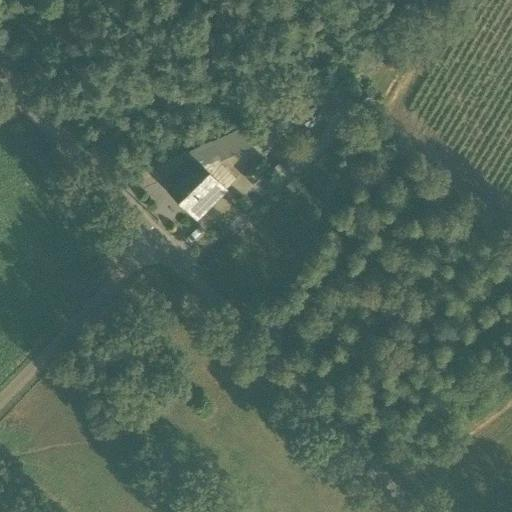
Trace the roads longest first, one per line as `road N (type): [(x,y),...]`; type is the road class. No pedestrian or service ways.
road 1 (unclassified): [(151,240),(419,511)]
road 2 (unclassified): [(0,402),(151,240)]
road 3 (unclassified): [(0,79),(151,240)]
